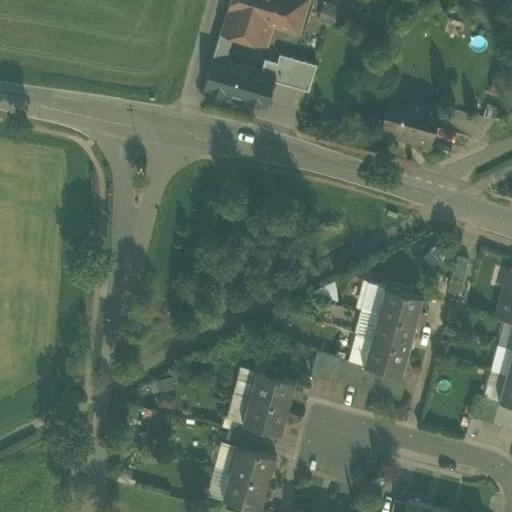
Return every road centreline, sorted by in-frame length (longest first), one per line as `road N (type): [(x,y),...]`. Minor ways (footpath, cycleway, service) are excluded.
road 1 (unclassified): [(94,511),(134,207),(173,134)]
road 2 (secondary): [(173,134),(426,193)]
road 3 (residential): [(348,422),(484,461),(511,488)]
road 4 (secondary): [(0,96),(173,134)]
road 5 (residential): [(173,134),(214,0)]
road 6 (unknown): [(410,440),(448,313)]
